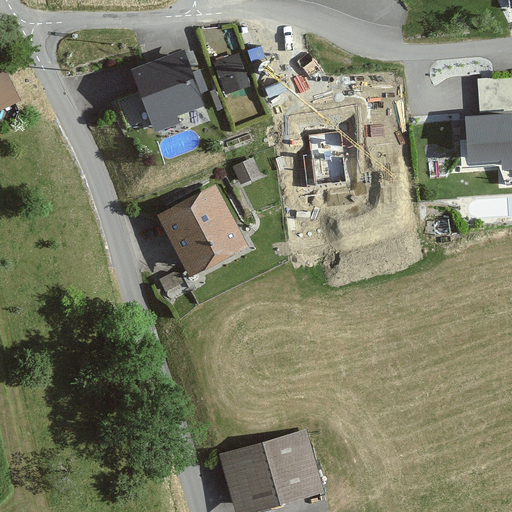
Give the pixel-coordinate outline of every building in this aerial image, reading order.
[(125,72),(150,131),(201,109),(196,97),(206,92),(186,47),(125,72)] [(0,48),(0,123),(31,106),(0,48)] [(220,56),(221,88),(246,88),(246,55),(220,56)] [(511,108),(511,76),(478,78),(479,110),(511,108)] [(511,111),(470,114),(472,153),(504,151),(505,161),(511,160),(511,111)] [(154,217),(185,275),(245,246),(213,187),(154,217)] [(216,456),(232,511),(247,511),(320,491),(302,431),(216,456)]
